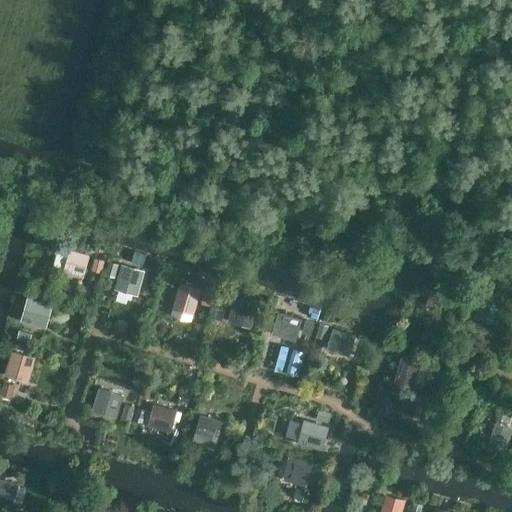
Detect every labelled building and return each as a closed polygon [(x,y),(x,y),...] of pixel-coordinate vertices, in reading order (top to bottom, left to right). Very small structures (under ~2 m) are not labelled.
[(72,271),(79,250),(56,243),(50,264),(72,271)] [(121,263),(118,289),(143,292),(146,266),(121,263)] [(443,305),(449,284),(427,277),(421,298),(443,305)] [(181,306),(187,285),(165,278),(158,299),(181,306)] [(500,322),(505,297),(482,293),(477,318),(500,322)] [(47,327),(56,303),(30,294),(21,318),(47,327)] [(231,319),(253,326),(260,303),(238,296),(231,319)] [(293,332),(300,311),(277,304),(271,325),(293,332)] [(355,334),(333,328),(327,349),(349,355),(355,334)] [(0,372),(20,379),(26,358),(4,351),(0,363),(0,372)] [(417,385),(423,359),(402,354),(396,381),(417,385)] [(121,415),(126,391),(99,385),(94,409),(121,415)] [(401,423),(407,402),(385,396),(379,416),(401,423)] [(163,425),(169,404),(147,397),(140,418),(163,425)] [(317,437),(323,417),(300,410),(294,431),(317,437)] [(194,438),(217,446),(227,419),(204,411),(194,438)] [(503,440),(509,420),(487,413),(481,434),(503,440)] [(397,511),(404,490),(381,483),(375,504),(397,511)] [(109,511),(110,509),(88,502),(84,511),(109,511)]
